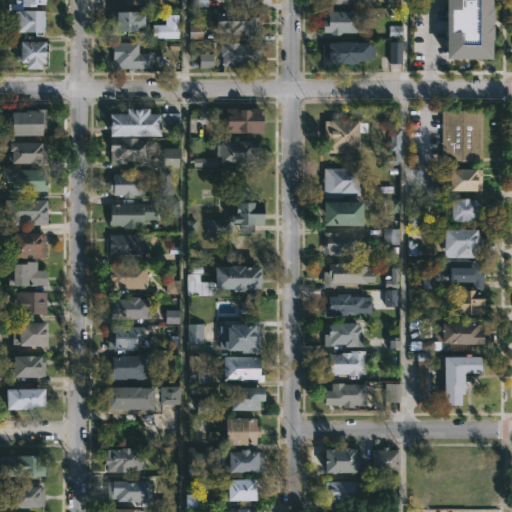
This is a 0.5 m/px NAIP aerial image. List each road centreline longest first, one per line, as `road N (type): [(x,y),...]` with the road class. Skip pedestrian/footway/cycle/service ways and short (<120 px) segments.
road 1 (tertiary): [(511,87),(0,89)]
road 2 (residential): [(76,511),(78,0)]
road 3 (residential): [(294,511),(293,0)]
road 4 (residential): [(511,427),(293,429)]
